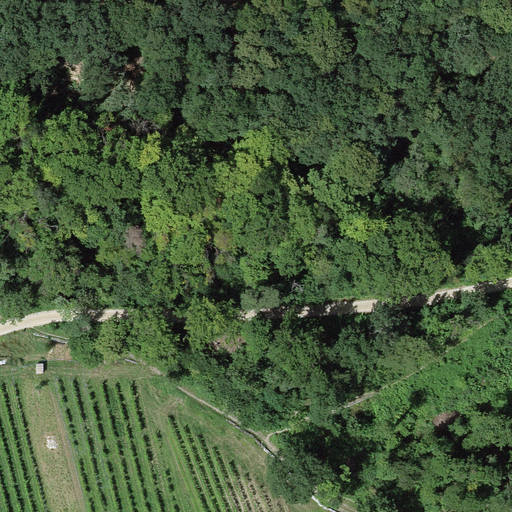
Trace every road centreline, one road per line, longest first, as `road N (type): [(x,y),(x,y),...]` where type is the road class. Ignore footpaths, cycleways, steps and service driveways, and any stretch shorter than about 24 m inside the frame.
road 1 (track): [(511,207),(0,96)]
road 2 (track): [(0,327),(53,316),(344,308),(511,280)]
road 3 (track): [(511,309),(413,371),(262,442)]
road 4 (track): [(262,442),(118,365)]
